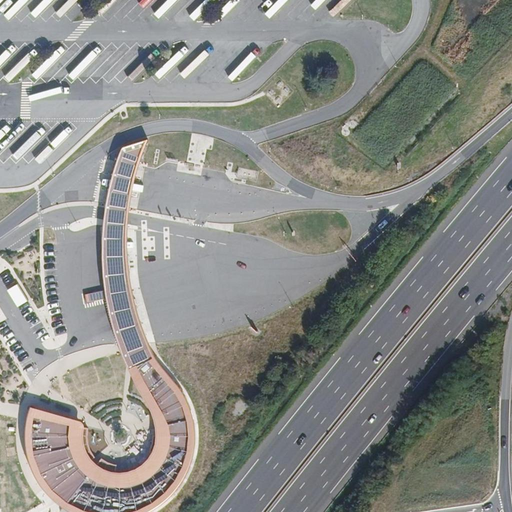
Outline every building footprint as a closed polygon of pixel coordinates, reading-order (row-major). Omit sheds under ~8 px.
[(124,349),(130,367),(154,353),(151,341),(142,321),(136,300),(131,279),(126,253),(126,234),(126,229),(126,224),(127,217),(128,212),(129,206),(130,196),(133,184),(135,176),(139,163),(143,151),(150,135),(125,143),(118,162),(117,164),(113,181),(108,201),(108,205),(107,214),(105,226),(104,243),(104,256),(106,283),(107,289),(109,298),(111,305),(115,327),(122,345),(124,349)] [(259,171),(239,168),(237,178),(257,181),(259,171)] [(18,283),(9,289),(19,305),(28,300),(18,283)] [(79,415),(31,401),(27,419),(26,438),(29,453),(35,471),(47,489),(56,499),(64,502),(79,510),(84,511),(140,511),(161,502),(173,490),(187,474),(193,456),(198,435),(197,417),(190,398),(181,382),(165,364),(163,365),(154,353),(130,367),(138,382),(151,404),(156,417),(157,431),(155,444),(149,454),(137,463),(127,466),(118,467),(107,465),(96,458),(89,446),(86,433),(87,417),(79,415)] [(1,433),(0,442),(8,442),(8,433),(1,433)] [(8,472),(17,471),(17,461),(8,462),(8,472)]
